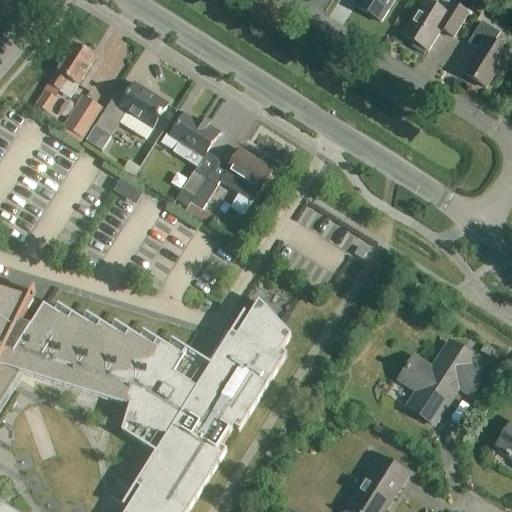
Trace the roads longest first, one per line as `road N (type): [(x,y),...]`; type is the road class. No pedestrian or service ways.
road 1 (residential): [(0,258),(209,324),(231,306),(337,131)]
road 2 (residential): [(511,140),(288,0)]
road 3 (tertiary): [(337,131),(126,0)]
road 4 (tertiary): [(476,228),(337,131)]
